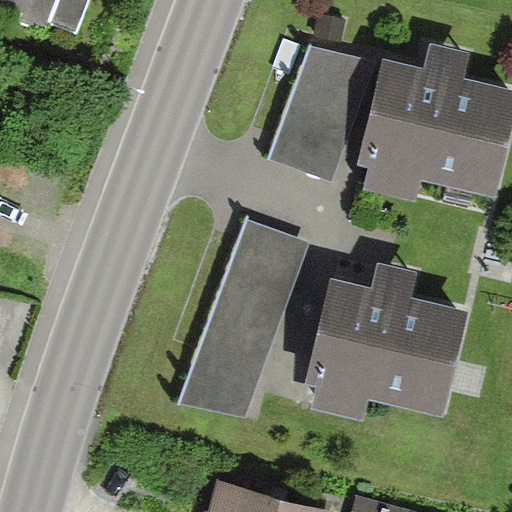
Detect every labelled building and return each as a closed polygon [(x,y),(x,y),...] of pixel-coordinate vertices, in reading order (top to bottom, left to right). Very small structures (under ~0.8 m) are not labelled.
[(87,0),(26,0),(25,4),(20,17),(47,26),(50,17),(78,27),(87,0)] [(266,153),(327,175),(373,50),(312,28),(266,153)] [(377,93),(511,124),(511,74),(467,64),(473,41),(434,32),(428,55),(389,45),(377,93)] [(498,182),(511,126),(511,124),(377,93),(363,150),(376,153),(370,175),(419,187),(425,164),(498,182)] [(246,207),(180,398),(238,418),(304,226),(246,207)] [(322,311),(457,343),(468,295),(412,282),(417,259),(378,250),(372,273),(333,264),(322,311)] [(443,400),(457,343),(322,311),(308,368),(320,371),(315,394),(364,405),(369,382),(443,400)] [(224,473),(215,511),(316,511),(320,495),(224,473)] [(435,511),(358,490),(352,511),(435,511)]
